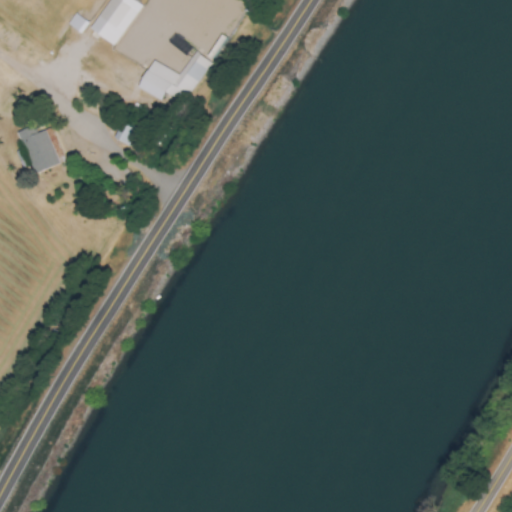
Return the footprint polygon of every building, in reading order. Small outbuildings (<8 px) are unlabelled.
[(113,46),(141,6),(132,0),(109,0),(89,29),(113,46)] [(67,25),(80,33),(87,22),(73,14),(67,25)] [(136,87),(159,101),(164,92),(175,100),(180,92),(188,97),(209,62),(193,52),(178,76),(153,60),(136,87)] [(112,139),(129,146),(135,130),(125,126),(122,133),(116,130),(112,139)] [(58,165),(49,140),(53,139),(49,129),(35,134),(35,133),(21,138),(34,174),(58,165)]
